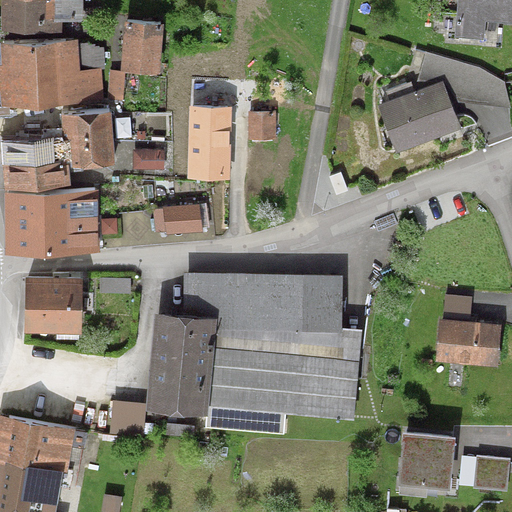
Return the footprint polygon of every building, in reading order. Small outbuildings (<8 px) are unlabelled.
[(13,0),(3,0),(3,29),(13,29),(13,0)] [(58,18),(73,18),(73,0),(13,0),(13,29),(58,29),(58,18)] [(488,18),(511,20),(511,0),(457,0),(456,15),(439,13),(437,34),(487,38),(488,18)] [(122,68),(155,71),(159,24),(126,21),(122,68)] [(95,82),(95,76),(90,76),(89,46),(74,46),(74,41),(2,43),(7,105),(84,101),(83,87),(91,86),(90,82),(95,82)] [(111,72),(109,99),(121,100),(123,73),(111,72)] [(191,174),(223,175),(226,82),(193,81),(191,174)] [(437,126),(454,119),(441,83),(409,95),(405,84),(385,92),(389,103),(379,107),(395,150),(440,134),(437,126)] [(61,116),(62,143),(110,139),(108,110),(67,113),(67,115),(61,116)] [(271,138),(271,113),(250,112),(250,139),(271,138)] [(118,118),(117,129),(135,129),(136,118),(118,118)] [(60,143),(63,159),(65,172),(80,170),(80,165),(112,162),(110,139),(62,143),(60,143)] [(4,164),(61,160),(63,159),(60,143),(60,140),(3,143),(4,164)] [(133,152),(133,167),(161,167),(161,152),(133,152)] [(66,183),(65,172),(63,159),(61,160),(4,164),(6,185),(9,187),(66,183)] [(326,176),(333,196),(353,188),(345,168),(326,176)] [(19,251),(96,252),(93,189),(67,191),(34,191),(7,192),(7,248),(19,251)] [(203,208),(167,210),(169,234),(204,232),(203,208)] [(185,318),(159,316),(151,400),(350,416),(355,356),(335,354),(336,328),(340,278),(186,275),(185,318)] [(91,316),(92,294),(78,294),(79,280),(27,278),(25,326),(77,327),(78,316),(91,316)] [(100,279),(100,293),(128,293),(128,279),(100,279)] [(438,356),(493,361),(496,327),(441,322),(438,356)] [(111,431),(138,433),(140,406),(113,403),(111,431)] [(40,463),(71,469),(76,470),(84,431),(0,415),(0,439),(3,440),(0,458),(39,465),(40,463)] [(47,484),(68,487),(71,469),(40,463),(39,465),(0,458),(0,508),(24,511),(34,511),(38,486),(46,488),(47,484)]
